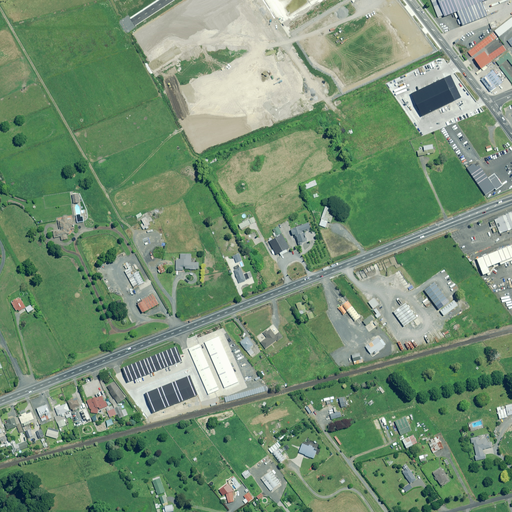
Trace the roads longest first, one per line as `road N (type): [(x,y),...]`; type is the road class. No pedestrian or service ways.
road 1 (primary): [(0,401),(439,228)]
road 2 (tertiary): [(489,103),(410,0)]
